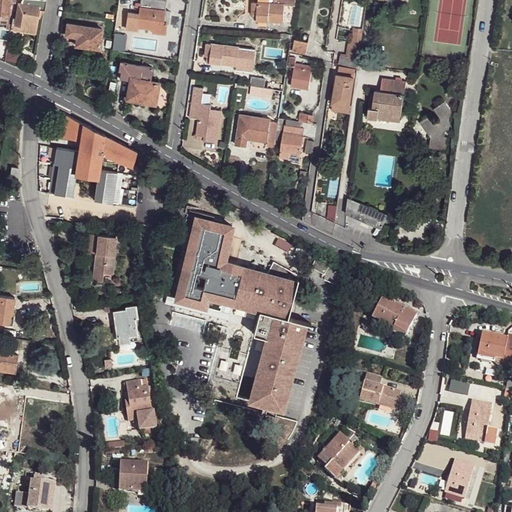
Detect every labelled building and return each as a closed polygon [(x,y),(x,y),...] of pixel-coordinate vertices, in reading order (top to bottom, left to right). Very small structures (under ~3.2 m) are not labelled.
[(0,0),(0,15),(0,16),(0,22),(9,23),(9,16),(11,2),(16,2),(15,0),(0,0)] [(16,18),(15,24),(26,26),(25,31),(35,33),(39,10),(45,11),(47,0),(22,0),(21,0),(21,3),(19,3),(16,18)] [(128,12),(126,25),(138,27),(153,29),(152,33),(165,34),(166,22),(163,22),(164,18),(169,18),(169,15),(170,11),(165,11),(166,1),(160,0),(141,0),(139,14),(128,12)] [(252,8),(252,15),(257,15),(257,20),(284,22),(284,5),(295,6),(295,0),(274,0),(274,3),(270,3),(269,5),(258,5),(258,2),(253,2),(252,8)] [(11,29),(25,31),(26,26),(15,24),(16,18),(13,18),(11,25),(11,29)] [(68,23),(66,35),(77,37),(76,45),(81,46),(99,49),(102,29),(68,23)] [(354,31),(352,43),(361,45),(363,29),(358,28),(357,32),(354,31)] [(112,50),(124,51),(126,35),(114,33),(112,50)] [(295,40),(292,51),(306,54),(307,48),(308,43),(295,40)] [(207,49),(206,55),(207,56),(211,56),(211,62),(238,65),(240,47),(229,46),(225,45),(225,47),(213,46),(213,44),(208,43),(207,49)] [(349,43),(347,56),(359,58),(361,45),(352,43),(351,43),(349,43)] [(81,46),(80,52),(98,55),(99,49),(81,46)] [(9,51),(7,60),(18,62),(20,54),(9,51)] [(340,59),(339,64),(358,67),(359,58),(347,56),(340,55),(340,59)] [(294,68),(291,86),(300,87),(309,89),(312,66),(295,63),(296,58),(291,57),(289,66),(294,68)] [(129,80),(126,99),(156,105),(160,82),(151,80),(153,67),(120,61),(118,71),(121,71),(120,78),(129,80)] [(339,66),(333,103),(349,106),(356,68),(339,66)] [(252,76),(250,85),(251,85),(264,87),(265,82),(266,79),(252,76)] [(369,107),(368,118),(378,119),(378,117),(401,120),(404,94),(405,94),(407,81),(382,77),(381,91),(375,90),(373,108),(369,107)] [(284,85),(265,82),(264,87),(283,90),(284,85)] [(228,84),(226,96),(234,97),(235,86),(228,84)] [(251,85),(250,95),(272,98),(273,89),(264,87),(251,85)] [(194,87),(190,117),(195,118),(199,119),(197,134),(205,135),(204,139),(217,142),(222,111),(211,109),(211,104),(202,103),(204,88),(194,87)] [(431,137),(429,148),(446,150),(448,138),(445,137),(446,129),(449,130),(452,111),(445,101),(434,109),(441,118),(435,123),(430,115),(420,122),(431,137)] [(333,103),(332,110),(348,113),(349,106),(333,103)] [(300,113),(299,121),(303,122),(312,123),(313,115),(300,113)] [(57,147),(55,163),(60,164),(55,194),(73,196),(76,174),(99,177),(95,200),(113,203),(118,172),(100,169),(102,152),(134,165),(138,152),(68,114),(64,137),(82,139),(80,150),(57,147)] [(240,114),(236,144),(246,146),(247,142),(247,139),(267,142),(267,146),(274,147),(275,139),(278,122),(270,121),(271,119),(240,114)] [(291,120),(290,126),(302,128),(303,122),(299,121),(291,120)] [(284,125),(280,157),(289,159),(290,152),(301,153),(304,128),(302,128),(290,126),(284,125)] [(307,140),(305,152),(312,153),(314,141),(307,140)] [(290,152),(289,159),(300,160),(301,153),(290,152)] [(60,164),(55,163),(50,193),(55,194),(60,164)] [(12,166),(10,180),(16,181),(19,168),(12,166)] [(123,173),(118,172),(113,203),(118,203),(123,173)] [(151,174),(152,190),(159,190),(159,174),(151,174)] [(348,198),(346,214),(382,229),(388,215),(348,198)] [(176,299),(221,309),(223,299),(260,308),(254,332),(268,335),(253,400),(285,407),(306,319),(288,315),(298,272),(272,260),(267,272),(224,261),(232,226),(221,223),(222,220),(214,219),(215,216),(179,206),(177,217),(195,222),(176,299)] [(90,234),(88,252),(96,253),(93,280),(103,281),(103,273),(112,274),(116,237),(90,234)] [(331,264),(318,257),(312,268),(326,275),(331,264)] [(369,282),(366,289),(376,292),(378,285),(369,282)] [(0,295),(0,322),(2,323),(3,313),(11,314),(13,314),(16,298),(0,295)] [(382,300),(372,318),(393,329),(394,328),(407,334),(417,316),(396,305),(395,307),(382,300)] [(116,325),(118,336),(120,336),(121,343),(130,341),(138,340),(137,334),(135,317),(137,317),(136,305),(127,307),(127,310),(114,311),(115,320),(118,320),(119,325),(116,325)] [(3,313),(2,323),(10,324),(11,314),(3,313)] [(393,329),(392,332),(405,339),(407,334),(394,328),(393,329)] [(482,333),(477,358),(503,363),(511,365),(511,335),(508,335),(508,338),(482,333)] [(0,348),(0,369),(11,371),(12,364),(16,364),(18,354),(9,353),(4,352),(4,349),(0,348)] [(367,374),(359,400),(379,405),(379,402),(394,406),(395,400),(399,401),(401,392),(380,387),(382,379),(367,374)] [(452,380),(449,392),(467,396),(469,384),(452,380)] [(126,407),(127,416),(137,414),(152,412),(148,387),(142,388),(141,381),(126,383),(129,400),(130,406),(126,407)] [(468,424),(466,433),(487,437),(486,443),(495,444),(498,430),(488,428),(492,404),(472,401),(469,417),(468,424)] [(152,412),(137,414),(138,420),(140,430),(156,428),(154,411),(152,412)] [(466,433),(465,439),(486,443),(487,437),(466,433)] [(340,435),(318,459),(327,467),(325,470),(335,479),(343,471),(340,468),(357,449),(340,435)] [(340,468),(343,471),(360,452),(357,449),(340,468)] [(455,460),(445,492),(465,498),(474,466),(455,460)] [(120,479),(119,491),(147,492),(148,464),(125,463),(124,479),(120,479)] [(335,479),(337,481),(345,473),(343,471),(335,479)] [(17,492),(15,506),(52,511),(56,484),(32,481),(30,494),(17,492)]
